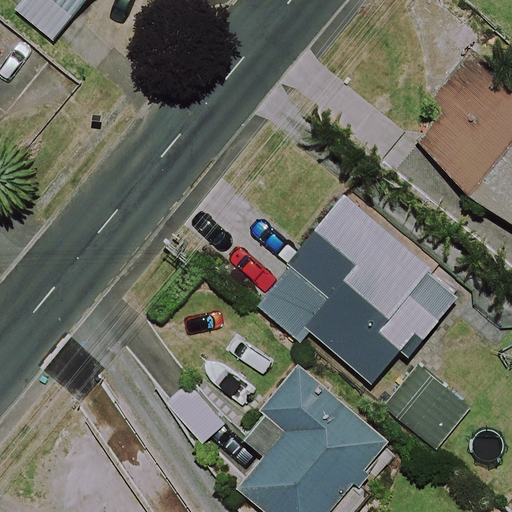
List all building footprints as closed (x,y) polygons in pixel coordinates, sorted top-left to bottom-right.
[(86,0),(24,0),(18,8),(54,39),(86,0)] [(511,78),(469,47),(403,137),(511,217),(511,78)] [(457,296),(339,201),(265,292),(310,329),(374,380),(401,346),(411,354),(457,296)] [(465,410),(415,365),(381,403),(432,448),(465,410)] [(223,423),(187,384),(168,402),(203,441),(223,423)] [(243,487),(271,511),(354,511),(370,495),(354,482),(386,444),(327,392),(243,487)]
